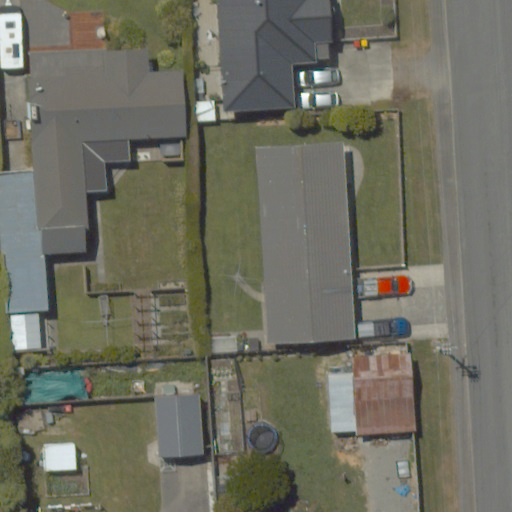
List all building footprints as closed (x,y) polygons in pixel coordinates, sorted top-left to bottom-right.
[(327,0),(211,0),(218,105),(288,101),(286,57),(331,55),(327,0)] [(30,72),(34,173),(0,174),(0,303),(45,302),(42,242),(83,240),(79,139),(181,134),(178,63),(151,64),(150,43),(98,45),(99,69),(30,72)] [(340,140),(254,144),(262,335),(348,331),(340,140)] [(156,294),(128,294),(129,339),(157,339),(156,294)] [(410,351),(348,352),(349,417),(411,416),(410,351)] [(229,385),(205,385),(206,428),(230,428),(229,385)] [(197,402),(153,403),(154,454),(198,453),(197,402)] [(326,426),(301,427),(302,471),(327,470),(326,426)]
